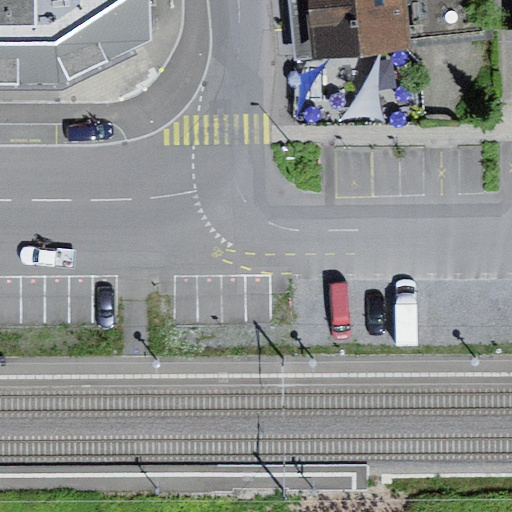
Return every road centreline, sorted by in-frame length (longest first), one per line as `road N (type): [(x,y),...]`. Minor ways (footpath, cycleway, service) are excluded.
road 1 (residential): [(233,181),(252,207),(298,231),(511,227)]
road 2 (residential): [(233,181),(148,200),(0,203)]
road 3 (residential): [(236,0),(233,181)]
